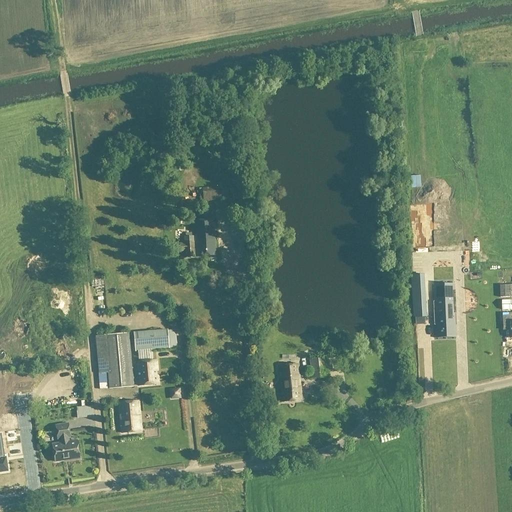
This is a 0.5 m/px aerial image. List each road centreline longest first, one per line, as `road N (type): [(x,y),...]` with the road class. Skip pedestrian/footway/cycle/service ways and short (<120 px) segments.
road 1 (unclassified): [(0,503),(324,453),(381,417),(511,381)]
road 2 (track): [(258,464),(245,298),(222,256)]
